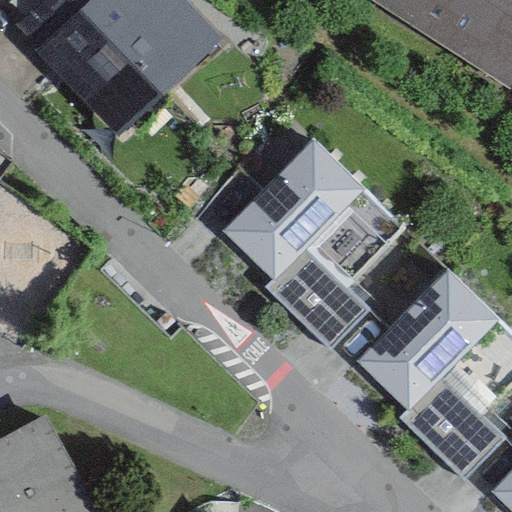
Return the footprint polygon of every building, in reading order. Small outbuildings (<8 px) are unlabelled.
[(40,0),(17,23),(38,45),(33,49),(118,139),(225,37),(189,0),(40,0)] [(511,0),(371,0),(511,89),(511,0)] [(406,227),(312,137),(223,229),(274,279),(266,287),(330,349),(369,309),(347,288),(406,227)] [(13,161),(0,152),(0,178),(0,179),(13,161)] [(511,387),(511,330),(447,268),(358,359),(410,409),(402,417),(465,479),(504,439),(482,418),(511,387)] [(102,511),(46,412),(0,438),(0,511),(102,511)] [(511,469),(491,491),(511,511),(511,469)]
